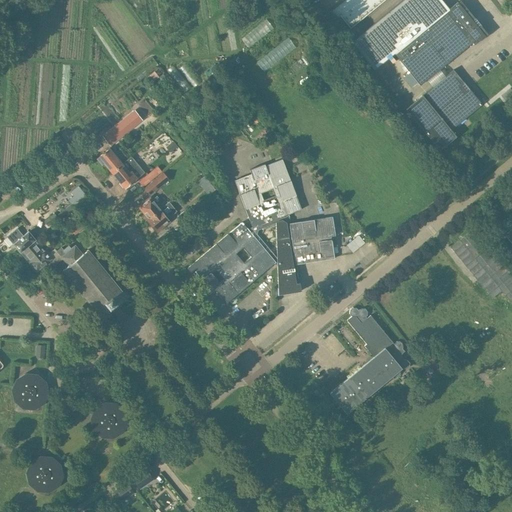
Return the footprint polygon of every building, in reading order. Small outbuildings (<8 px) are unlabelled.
[(346,0),(328,14),(334,21),(340,16),(351,29),(385,0),(346,0)] [(402,0),(351,43),(370,66),(390,50),(388,47),(431,12),(432,12),(446,0),(402,0)] [(419,86),(443,67),(473,43),(474,45),(485,36),(457,2),(406,44),(393,54),(409,74),(403,78),(411,88),(417,83),(419,86)] [(221,68),(225,73),(239,62),(235,57),(221,68)] [(453,70),(405,109),(439,151),(456,137),(451,130),(482,105),(453,70)] [(135,112),(104,137),(110,145),(142,120),(135,112)] [(178,146),(173,141),(168,145),(173,151),(178,146)] [(105,164),(112,173),(122,165),(109,149),(98,158),(103,165),(105,164)] [(112,173),(126,189),(130,186),(138,179),(145,173),(132,157),(122,165),(112,173)] [(188,269),(209,295),(209,296),(216,290),(227,304),(276,263),(278,266),(279,295),(289,294),(301,292),(300,283),(299,278),(301,275),(298,274),(297,265),(335,259),(335,257),(332,237),(336,237),(333,217),(292,224),(289,215),(302,210),(299,202),(291,180),(286,166),(283,160),(274,164),(266,167),(266,165),(251,170),(252,175),(235,181),(239,192),(249,217),(253,228),(249,230),(243,223),(194,263),(188,269)] [(162,172),(157,167),(139,182),(144,187),(162,172)] [(169,180),(163,172),(144,188),(150,195),(169,180)] [(207,184),(203,179),(198,182),(203,187),(207,184)] [(149,219),(165,206),(157,196),(152,200),(151,198),(140,207),(149,219)] [(165,206),(149,219),(148,220),(157,231),(169,221),(168,219),(177,211),(169,202),(165,206)] [(178,216),(182,221),(190,215),(186,210),(178,216)] [(44,221),(48,226),(58,218),(54,213),(44,221)] [(72,229),(76,234),(84,227),(80,223),(72,229)] [(17,228),(7,237),(13,244),(20,252),(35,239),(32,236),(38,232),(34,228),(29,232),(23,236),(17,228)] [(451,247),(493,298),(502,290),(511,302),(511,274),(474,228),(451,247)] [(365,243),(359,235),(346,245),(352,253),(365,243)] [(35,239),(20,252),(25,258),(36,272),(51,259),(45,251),(44,251),(40,246),(35,240),(35,239)] [(62,248),(57,252),(69,266),(63,271),(100,316),(110,308),(113,306),(116,304),(115,303),(125,295),(88,250),(82,255),(75,246),(71,249),(69,247),(64,251),(62,248)] [(361,309),(359,311),(357,309),(353,308),(350,310),(349,314),(352,317),(347,321),(367,345),(365,347),(374,358),(330,394),(347,414),(391,378),(397,378),(401,375),(401,377),(402,379),(406,379),(409,376),(409,373),(406,370),(406,368),(409,366),(410,363),(407,360),(403,360),(402,358),(402,354),(405,352),(402,348),(403,345),(400,342),(396,342),(394,344),(371,316),(367,319),(366,317),(368,316),(367,312),(366,309),(361,309)] [(44,358),(44,346),(37,345),(36,357),(44,358)] [(45,394),(46,393),(46,391),(45,388),(45,385),(44,385),(44,383),(42,382),(43,381),(38,377),(36,376),(34,376),(31,375),(28,375),(28,376),(26,375),(25,376),(24,376),(22,378),(21,378),(19,379),(19,380),(17,381),(17,382),(16,382),(15,385),(14,388),(13,390),(14,392),(13,392),(14,395),(15,398),(16,400),(17,401),(19,403),(22,406),(22,405),(23,406),(25,407),(32,408),(32,407),(33,407),(35,406),(35,407),(38,405),(41,403),(40,403),(42,402),(43,400),(43,401),(46,395),(45,394)] [(122,410),(117,406),(115,405),(113,405),(114,405),(110,404),(107,404),(105,404),(104,405),(103,405),(101,406),(100,407),(98,408),(98,409),(97,409),(96,411),(95,411),(94,414),(93,417),(93,419),(93,421),(93,424),(94,427),(95,427),(95,429),(96,430),(98,432),(101,434),(102,435),(104,435),(104,436),(111,436),(113,436),(114,435),(114,436),(117,434),(120,432),(121,431),(122,429),(125,423),(125,422),(125,420),(125,417),(124,413),(123,414),(123,412),(122,411),(122,410)] [(58,483),(60,477),(61,476),(60,474),(61,474),(60,471),(59,467),(58,466),(57,465),(57,464),(52,460),(51,459),(49,459),(46,458),(43,458),(42,458),(41,458),(39,459),(36,460),(36,461),(33,462),(34,462),(32,463),(31,465),(30,468),(28,471),(29,471),(28,473),(28,475),(29,478),(30,481),(30,483),(32,484),(31,484),(34,486),(36,488),(37,488),(38,489),(40,489),(40,490),(46,490),(48,490),(50,489),(50,490),(53,488),(55,486),(57,485),(57,483),(58,483)] [(133,478),(140,488),(153,479),(146,469),(133,478)] [(127,483),(114,492),(121,502),(134,492),(127,483)] [(468,506),(473,511),(479,511),(481,511),(473,502),(468,506)]
